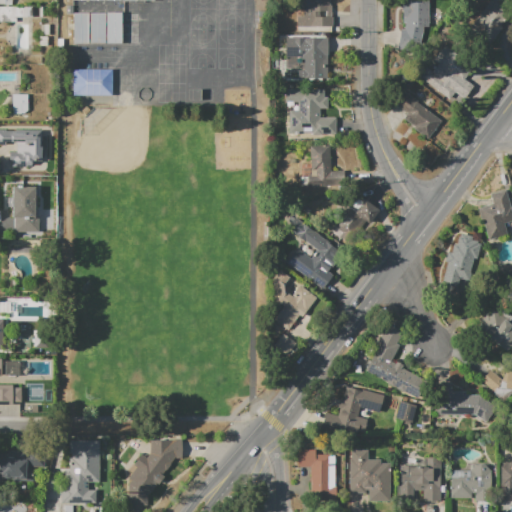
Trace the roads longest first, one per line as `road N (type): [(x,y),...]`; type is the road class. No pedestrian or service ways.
road 1 (secondary): [(262,436),(511,102)]
road 2 (residential): [(392,167),(369,97),(369,0)]
